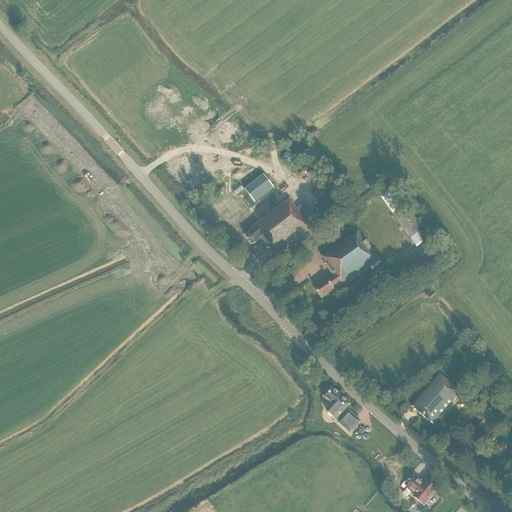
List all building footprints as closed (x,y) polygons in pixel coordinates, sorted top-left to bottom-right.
[(264,175),(245,190),(255,203),(274,189),(264,175)] [(382,193),(391,207),(404,198),(395,184),(382,193)] [(276,256),(312,228),(301,214),(289,199),(252,228),(253,230),(245,236),(252,245),(260,239),(268,250),(270,248),(276,256)] [(415,246),(430,238),(410,203),(395,211),(415,246)] [(344,283),(346,285),(372,266),(375,270),(382,265),(373,252),(372,252),(358,232),(357,231),(321,255),(327,264),(325,265),(333,276),(315,289),(321,299),(344,283)] [(412,407),(433,424),(460,392),(439,375),(412,407)] [(350,433),(360,421),(346,409),(350,404),(332,388),(323,397),(333,405),(326,412),(350,433)] [(499,443),(496,446),(497,451),(500,454),(504,453),(507,450),(507,446),(503,443),(499,443)] [(428,480),(424,485),(416,478),(407,489),(415,495),(413,497),(424,506),(438,489),(428,480)]
